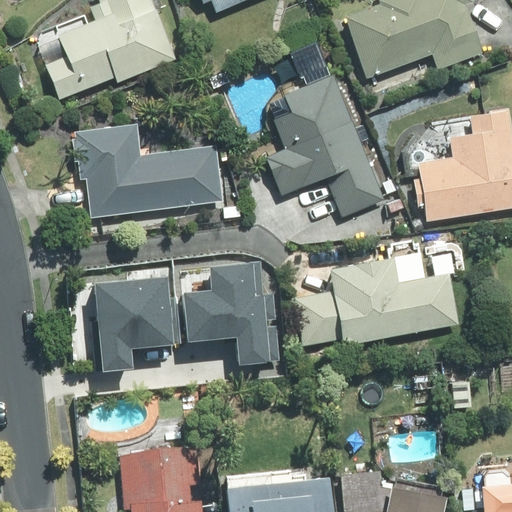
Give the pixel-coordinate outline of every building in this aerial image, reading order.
[(114,85),(173,61),(148,0),(95,0),(97,5),(86,9),(92,24),(53,38),(62,59),(44,66),(57,101),(111,79),(114,85)] [(213,14),(246,0),(197,0),(200,6),(209,2),(213,14)] [(470,5),(468,0),(383,0),(373,4),(375,8),(341,21),(363,81),(429,57),(435,73),(480,56),(462,8),(470,5)] [(325,80),(321,70),(298,79),(302,90),(278,99),(286,117),(270,124),(282,152),(262,161),(278,199),(322,180),(339,220),(380,202),(328,78),(325,80)] [(423,224),(511,210),(511,149),(511,150),(505,113),(467,119),(470,137),(447,141),(450,160),(414,166),(423,224)] [(83,181),(87,221),(221,204),(213,149),(137,158),(133,127),(70,135),(72,142),(67,142),(69,159),(75,162),(78,182),(83,181)] [(395,287),(390,262),(325,274),(329,294),(290,302),(300,349),(338,343),(339,349),(456,328),(446,277),(395,287)] [(196,486),(192,449),(115,457),(120,511),(198,511),(198,502),(187,503),(186,487),(196,486)] [(439,511),(442,503),(390,493),(391,491),(377,489),(377,475),(337,479),(339,511),(439,511)] [(329,511),(327,481),(223,491),(225,511),(329,511)] [(511,511),(511,488),(477,492),(479,511),(511,511)]
